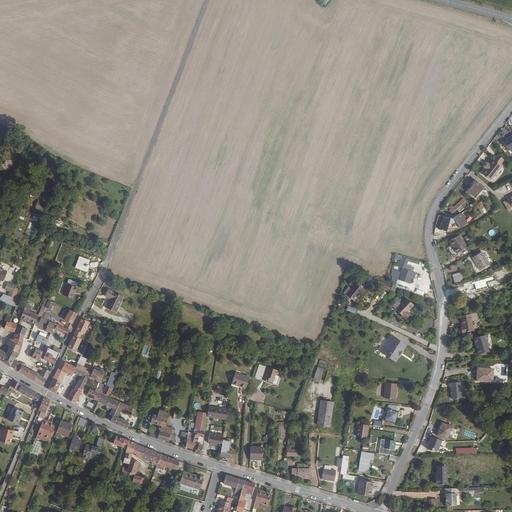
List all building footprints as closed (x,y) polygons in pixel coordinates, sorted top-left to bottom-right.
[(498,154),(494,158),(500,163),(504,158),(498,154)] [(483,173),(493,181),(504,166),(500,163),(494,158),(491,163),(489,163),(488,164),(486,165),(486,167),(487,168),(483,173)] [(487,187),(478,181),(470,190),(478,197),(487,187)] [(43,212),(46,202),(39,199),(35,208),(43,212)] [(471,205),(466,199),(454,209),(452,210),(454,212),(455,213),(458,210),(461,214),(471,205)] [(454,219),(448,217),(444,231),(451,232),(452,227),(457,228),(460,225),(462,228),(470,224),(464,214),(454,219)] [(473,243),(467,235),(464,238),(469,246),(473,243)] [(461,236),(451,242),(458,254),(468,248),(461,236)] [(483,253),(474,259),(482,271),(491,264),(483,253)] [(465,258),(458,263),(460,267),(467,262),(465,258)] [(405,284),(409,272),(403,270),(404,267),(397,264),(396,268),(399,269),(395,281),(405,284)] [(455,276),(457,283),(465,280),(462,273),(455,276)] [(370,285),(379,288),(381,282),(372,279),(370,285)] [(361,288),(353,282),(344,295),(352,300),(355,295),(354,294),(356,292),(358,293),(361,288)] [(6,287),(4,293),(12,296),(14,290),(6,287)] [(62,294),(72,298),(75,290),(65,287),(62,294)] [(118,311),(125,295),(111,289),(104,305),(118,311)] [(367,308),(371,300),(367,298),(363,306),(367,308)] [(418,304),(411,299),(405,305),(401,310),(410,318),(414,315),(411,312),(418,304)] [(40,317),(41,317),(45,307),(45,306),(41,304),(37,316),(40,317)] [(23,309),(20,318),(25,320),(34,322),(37,316),(23,309)] [(76,313),(69,310),(64,319),(70,323),(76,313)] [(475,330),(472,314),(462,316),(464,327),(463,327),(464,333),(475,330)] [(48,332),(46,337),(48,338),(52,329),(54,324),(47,320),(41,317),(40,317),(37,325),(43,328),(42,329),(48,332)] [(82,334),(88,322),(80,319),(74,331),(81,334),(82,334)] [(56,325),(54,330),(65,334),(67,329),(57,324),(56,325)] [(25,329),(17,326),(16,332),(23,336),(25,329)] [(74,331),(72,336),(78,339),(81,334),(74,331)] [(23,336),(16,332),(15,336),(14,337),(22,342),(23,336)] [(40,334),(37,339),(46,343),(48,338),(40,334)] [(13,336),(12,336),(7,345),(9,346),(8,348),(17,352),(22,342),(14,337),(15,336),(13,335),(13,336)] [(476,338),(476,339),(477,344),(478,344),(479,348),(480,354),(486,353),(491,352),(488,335),(476,338)] [(66,348),(74,351),(79,340),(78,339),(72,336),(66,348)] [(395,364),(406,347),(390,337),(379,355),(395,364)] [(17,352),(8,348),(6,352),(5,354),(13,358),(14,357),(15,354),(17,352)] [(53,364),(58,353),(47,348),(45,353),(43,352),(43,354),(41,358),(46,360),(53,364)] [(35,349),(32,357),(38,360),(42,352),(35,349)] [(13,358),(5,354),(1,361),(8,366),(9,366),(13,358)] [(80,367),(84,359),(78,356),(74,364),(80,367)] [(318,358),(312,372),(316,373),(318,367),(328,370),(331,363),(318,358)] [(60,371),(64,372),(70,375),(71,373),(73,366),(71,366),(63,362),(60,367),(59,370),(60,371)] [(71,373),(76,375),(80,367),(74,364),(74,365),(73,366),(71,373)] [(253,377),(261,379),(265,367),(257,364),(253,377)] [(36,373),(21,365),(17,371),(18,371),(26,376),(28,378),(32,380),(36,373)] [(92,367),(88,376),(94,379),(94,381),(96,382),(98,383),(103,371),(92,367)] [(277,370),(265,367),(261,379),(270,383),(273,374),(276,375),(277,370)] [(324,381),(328,370),(318,367),(316,373),(314,377),(324,381)] [(39,375),(38,377),(44,381),(50,371),(42,368),(39,375)] [(89,371),(83,368),(79,376),(77,379),(75,385),(81,387),(89,371)] [(58,374),(60,371),(59,370),(56,369),(51,378),(59,382),(59,381),(60,379),(62,376),(58,374)] [(497,373),(497,370),(482,370),(482,381),(484,382),(497,382),(497,373)] [(111,371),(111,375),(107,374),(105,379),(109,380),(108,384),(115,385),(118,373),(111,371)] [(247,377),(233,372),(230,382),(239,385),(238,386),(243,388),(247,377)] [(36,373),(32,380),(37,383),(42,385),(44,381),(38,377),(39,375),(36,373)] [(53,393),(56,387),(59,382),(51,378),(46,388),(53,393)] [(12,380),(8,387),(37,400),(39,394),(12,380)] [(97,389),(99,384),(98,383),(96,382),(93,390),(88,389),(85,395),(94,400),(98,394),(99,390),(97,389)] [(465,398),(463,382),(452,384),(452,388),(453,387),(454,399),(465,398)] [(396,384),(385,383),(383,398),(393,399),(394,392),(396,392),(396,384)] [(73,402),(78,393),(81,387),(75,385),(73,388),(71,387),(65,399),(73,403),(73,402)] [(110,388),(104,386),(101,392),(105,394),(106,393),(109,393),(110,388)] [(94,400),(96,401),(105,405),(107,398),(98,394),(94,400)] [(39,411),(43,413),(47,400),(41,397),(36,410),(39,411)] [(107,398),(105,405),(109,407),(108,409),(104,419),(108,421),(111,415),(115,407),(117,402),(109,399),(107,398)] [(329,427),(333,402),(321,400),(317,425),(329,427)] [(88,411),(93,413),(97,403),(92,401),(88,411)] [(131,412),(132,408),(117,402),(115,407),(119,409),(118,411),(124,413),(125,411),(131,414),(131,412)] [(389,405),(384,420),(390,422),(396,405),(389,405)] [(390,422),(393,423),(399,406),(396,405),(390,422)] [(210,417),(225,420),(226,415),(226,410),(212,407),(210,417)] [(13,408),(7,420),(15,423),(18,418),(19,417),(20,416),(22,413),(21,411),(13,408)] [(149,422),(159,425),(162,412),(157,410),(155,415),(151,414),(149,422)] [(167,413),(162,412),(159,425),(157,434),(157,436),(156,438),(162,439),(161,441),(163,441),(163,439),(167,440),(167,438),(172,440),(173,435),(170,434),(169,434),(169,431),(170,428),(163,425),(167,413)] [(127,428),(129,422),(111,415),(108,421),(127,428)] [(196,415),(193,429),(202,431),(204,416),(196,415)] [(77,424),(84,427),(88,420),(81,417),(77,424)] [(47,438),(52,424),(40,420),(35,434),(47,438)] [(65,436),(70,425),(58,421),(54,432),(55,432),(65,436)] [(453,438),(457,425),(446,422),(442,435),(453,438)] [(3,427),(0,438),(0,439),(8,442),(10,436),(10,434),(12,434),(13,430),(3,427)] [(356,427),(354,436),(365,437),(366,428),(356,427)] [(185,441),(184,447),(188,448),(194,450),(194,452),(199,454),(200,444),(197,444),(198,440),(196,440),(197,436),(201,437),(202,431),(193,429),(192,429),(191,433),(186,432),(186,434),(185,441)] [(157,436),(157,434),(150,431),(147,436),(155,440),(157,436)] [(221,438),(222,435),(209,433),(207,442),(210,443),(215,444),(215,446),(220,447),(221,439),(221,438)] [(107,442),(119,447),(122,440),(121,439),(121,438),(118,437),(118,438),(110,435),(107,442)] [(439,452),(443,441),(431,437),(427,448),(439,452)] [(75,450),(78,440),(73,438),(70,448),(75,450)] [(228,440),(221,439),(220,447),(218,455),(226,457),(225,462),(231,464),(232,448),(226,448),(228,440)] [(36,440),(32,452),(38,454),(42,442),(36,440)] [(125,449),(122,461),(122,462),(127,463),(128,460),(129,455),(132,444),(122,440),(119,447),(120,447),(125,449)] [(383,440),(382,448),(392,449),(393,449),(394,440),(383,440)] [(458,449),(458,454),(478,454),(478,441),(473,441),(473,449),(458,449)] [(140,458),(143,449),(134,445),(133,445),(133,444),(132,444),(129,455),(140,458)] [(94,461),(98,449),(83,445),(79,456),(94,461)] [(249,446),(248,459),(261,460),(262,447),(249,446)] [(150,462),(153,453),(153,452),(143,449),(140,458),(150,462)] [(361,451),(358,470),(360,471),(361,468),(363,468),(367,469),(369,459),(372,460),(373,454),(361,451)] [(155,464),(159,455),(153,453),(150,462),(155,464)] [(169,459),(159,455),(155,464),(166,467),(169,459)] [(344,474),(347,457),(345,457),(342,456),(341,458),(340,467),(339,473),(341,474),(344,474)] [(176,461),(169,459),(166,467),(173,470),(174,468),(176,461)] [(133,474),(136,462),(128,460),(127,463),(124,471),(124,472),(133,474)] [(454,484),(453,466),(444,466),(444,478),(443,478),(443,484),(454,484)] [(308,479),(308,469),(290,468),(289,475),(303,476),(303,479),(308,479)] [(322,468),(320,479),(333,481),(334,470),(322,468)] [(111,476),(122,479),(123,477),(121,477),(122,474),(113,471),(111,476)] [(122,479),(138,484),(138,483),(140,477),(132,475),(133,474),(124,472),(123,477),(122,479)] [(177,483),(185,485),(189,474),(180,472),(177,483)] [(189,474),(185,485),(199,489),(201,478),(201,476),(195,474),(195,476),(189,474)] [(242,481),(226,477),(223,484),(235,488),(233,495),(236,495),(237,494),(238,494),(242,481)] [(372,482),(358,480),(356,494),(369,496),(372,482)] [(250,495),(253,484),(242,481),(238,494),(236,501),(235,506),(234,510),(235,511),(240,511),(243,502),(241,501),(243,493),(250,495)] [(465,489),(455,489),(455,497),(456,497),(456,506),(466,506),(466,493),(465,493),(465,489)] [(255,492),(253,502),(259,504),(266,506),(269,496),(264,494),(255,492)] [(224,502),(218,500),(215,511),(224,511),(227,503),(224,502)] [(195,503),(191,511),(198,511),(201,505),(195,503)]
